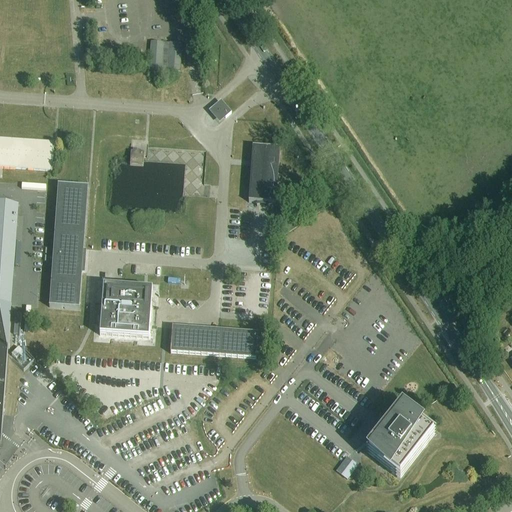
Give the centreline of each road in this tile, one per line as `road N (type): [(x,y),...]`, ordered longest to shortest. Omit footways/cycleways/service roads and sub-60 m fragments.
road 1 (secondary): [(441,315),(225,0)]
road 2 (unclassified): [(133,511),(50,456),(20,469),(8,511)]
road 3 (secondary): [(511,424),(441,315)]
